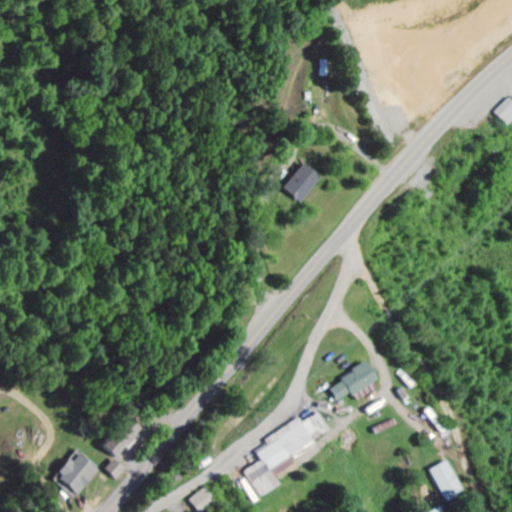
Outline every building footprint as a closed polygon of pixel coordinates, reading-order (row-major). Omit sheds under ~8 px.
[(511,116),(511,111),(502,102),(488,116),(501,128),(511,116)] [(315,179),(296,166),(277,192),(295,206),(315,179)] [(322,390),(332,404),(344,396),(346,399),(371,384),(360,366),(322,390)] [(73,499),(93,470),(69,453),(48,482),(73,499)] [(111,483),(120,474),(108,462),(99,472),(111,483)] [(425,472),(442,505),(459,495),(442,463),(425,472)] [(194,511),(207,504),(199,491),(183,502),(189,511),(194,511)]
